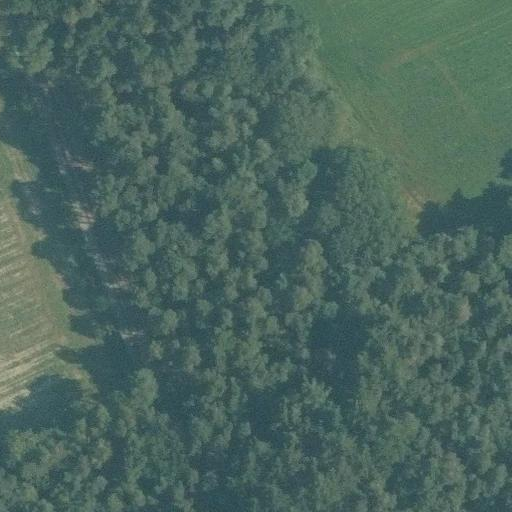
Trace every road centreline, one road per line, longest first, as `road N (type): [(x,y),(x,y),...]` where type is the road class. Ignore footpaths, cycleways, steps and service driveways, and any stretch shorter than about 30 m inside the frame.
road 1 (track): [(204,511),(14,0)]
road 2 (track): [(355,511),(511,410)]
